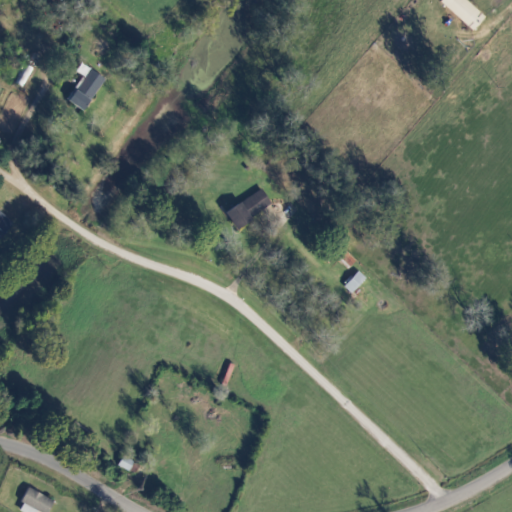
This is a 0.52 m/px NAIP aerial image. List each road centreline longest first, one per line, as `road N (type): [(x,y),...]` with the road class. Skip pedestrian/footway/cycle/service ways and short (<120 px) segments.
road 1 (residential): [(447,501),(230,296),(100,242),(19,184)]
road 2 (residential): [(511,461),(416,511),(110,498),(58,464),(0,443)]
